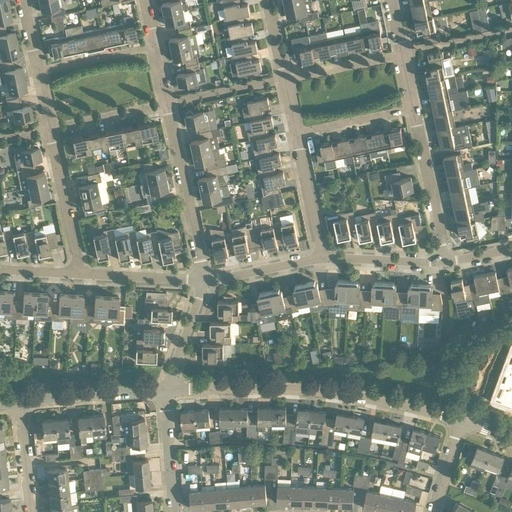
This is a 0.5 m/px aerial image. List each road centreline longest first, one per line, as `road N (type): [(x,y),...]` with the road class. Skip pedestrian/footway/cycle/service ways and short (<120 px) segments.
road 1 (residential): [(460,421),(357,396),(166,389)]
road 2 (residential): [(204,281),(169,103)]
road 3 (residential): [(445,261),(414,108)]
road 4 (residential): [(80,273),(49,129)]
road 5 (residential): [(19,401),(162,390)]
road 6 (residential): [(319,259),(295,132)]
road 7 (residential): [(319,259),(445,261)]
road 8 (residential): [(80,273),(204,281)]
road 9 (residential): [(49,129),(169,103)]
road 10 (residential): [(283,78),(403,53)]
road 11 (residential): [(174,511),(162,390)]
road 12 (residential): [(295,132),(414,108)]
road 13 (residential): [(38,69),(156,44)]
